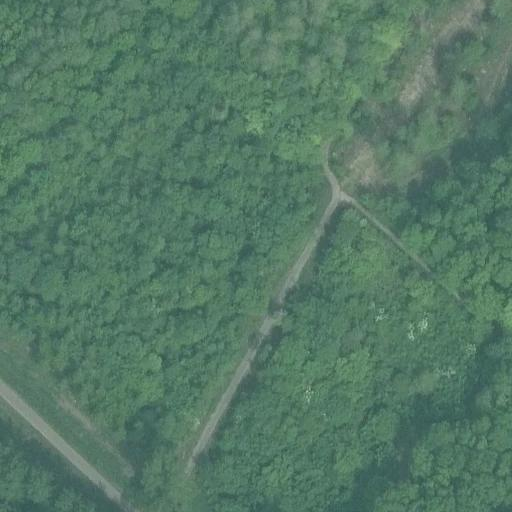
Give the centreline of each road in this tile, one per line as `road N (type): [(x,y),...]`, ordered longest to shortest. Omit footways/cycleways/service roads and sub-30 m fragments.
road 1 (track): [(418,0),(316,164),(346,197),(174,511)]
road 2 (track): [(0,246),(235,0)]
road 3 (track): [(346,197),(511,344)]
road 4 (track): [(511,347),(365,511)]
road 5 (unclassified): [(121,511),(0,397)]
